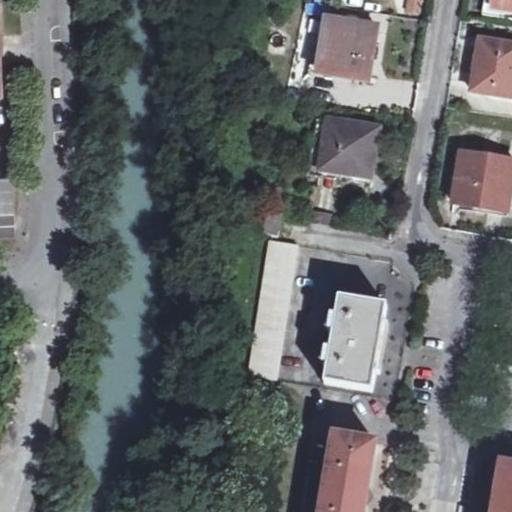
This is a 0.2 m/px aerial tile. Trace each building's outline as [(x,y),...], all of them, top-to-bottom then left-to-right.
[(511,10),(495,8),(495,0),(485,0),(483,16),(511,20),(511,10)] [(511,0),(495,0),(495,8),(511,10),(511,0)] [(370,79),(378,28),(326,19),(318,70),(370,79)] [(511,98),(511,45),(485,41),(479,75),(475,75),(472,91),(511,98)] [(317,122),(309,176),(321,178),(321,172),(341,175),(340,183),(347,184),(350,182),(369,185),(378,132),(317,122)] [(507,212),(511,179),(511,162),(461,155),(454,204),(507,212)] [(321,178),(309,176),(306,189),(338,194),(340,183),(341,175),(321,172),(321,178)] [(265,235),(277,238),(282,219),(270,215),(270,216),(265,235)] [(298,246),(269,242),(249,377),(277,381),(298,246)] [(373,393),(387,308),(340,300),(325,385),(373,393)] [(365,511),(375,460),(369,459),(371,443),(335,437),(322,511),(365,511)] [(511,511),(511,466),(509,466),(506,481),(499,480),(493,511),(511,511)]
